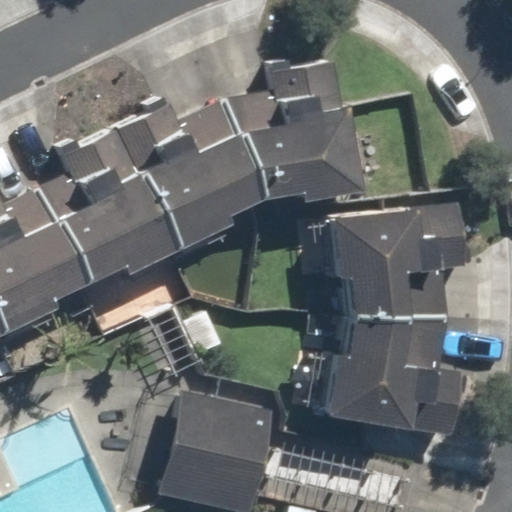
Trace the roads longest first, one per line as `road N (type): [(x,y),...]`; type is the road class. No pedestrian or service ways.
road 1 (residential): [(0,69),(145,0)]
road 2 (residential): [(434,0),(511,102)]
